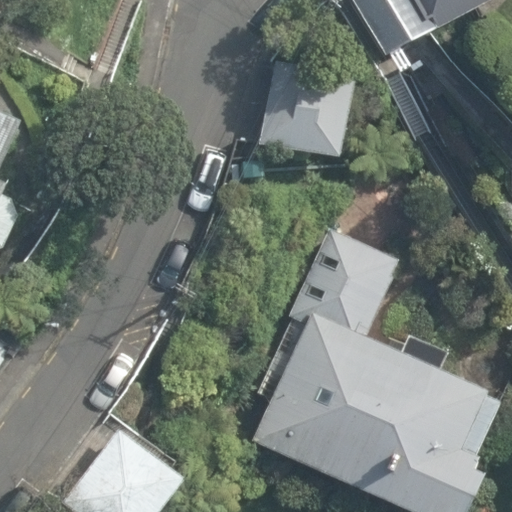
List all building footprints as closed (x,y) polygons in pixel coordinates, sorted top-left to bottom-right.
[(433,32),(415,0),(351,0),(385,59),(433,32)] [(415,0),(433,32),(492,0),(415,0)] [(357,76),(276,60),(259,145),(340,161),(357,76)] [(0,161),(30,108),(0,91),(0,161)] [(400,259),(330,229),(290,316),(293,318),(239,434),(419,511),(453,511),(454,511),(453,511),(467,511),(486,469),(476,464),(480,454),(478,452),(501,399),(486,393),(490,387),(442,366),(449,349),(409,332),(401,349),(367,334),(400,259)] [(159,511),(187,476),(120,426),(63,500),(78,511),(159,511)]
